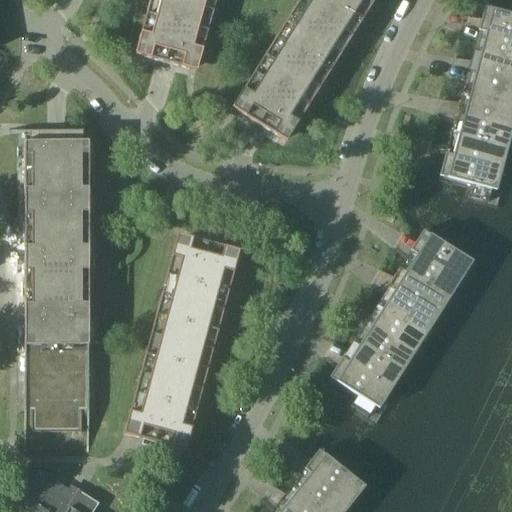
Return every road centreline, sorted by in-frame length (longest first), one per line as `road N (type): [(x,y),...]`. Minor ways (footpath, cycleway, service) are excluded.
road 1 (residential): [(343,201),(177,170),(52,51),(54,20)]
road 2 (residential): [(197,511),(310,309),(343,201)]
road 3 (residential): [(343,201),(397,59),(429,0)]
